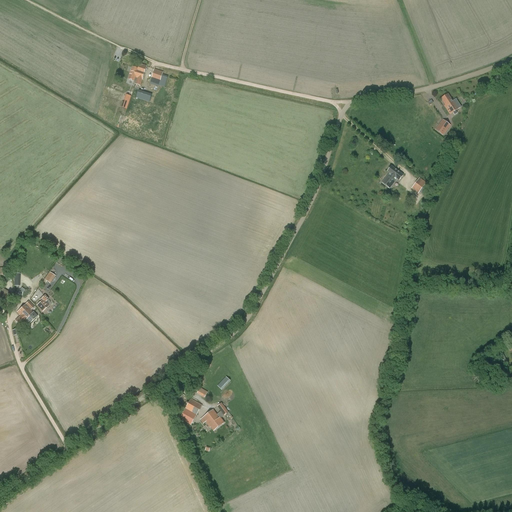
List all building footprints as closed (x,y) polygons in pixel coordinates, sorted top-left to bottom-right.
[(136,81),(135,84),(140,86),(147,66),(140,64),(138,68),(137,71),(139,71),(138,74),(138,75),(138,76),(136,81)] [(137,78),(136,81),(138,76),(138,75),(138,74),(139,71),(137,71),(138,68),(132,66),(128,79),(134,81),(135,78),(137,78)] [(154,69),(149,84),(158,87),(159,86),(164,87),(168,77),(162,75),(163,72),(154,69)] [(139,91),(136,98),(149,102),(152,95),(139,91)] [(445,105),(444,106),(450,115),(461,107),(456,99),(452,102),(448,94),(441,99),(445,105)] [(131,96),(126,95),(122,108),(126,109),(131,96)] [(443,136),(451,126),(443,120),(436,130),(443,136)] [(390,173),(382,183),(389,189),(397,179),(399,180),(403,175),(392,167),(387,172),(390,173)] [(426,183),(420,178),(411,189),(418,194),(419,193),(423,196),(428,190),(424,187),(426,183)] [(55,276),(50,272),(44,280),(50,284),(55,276)] [(1,288),(0,289),(0,290),(9,296),(11,294),(1,288)] [(0,295),(7,300),(9,296),(0,290),(0,295)] [(40,300),(41,302),(36,306),(42,312),(48,306),(45,303),(49,299),(45,295),(40,300)] [(17,313),(20,316),(15,321),(19,325),(25,320),(29,325),(37,317),(35,314),(34,315),(30,311),(34,308),(28,302),(17,313)] [(502,352),(497,354),(501,364),(502,364),(504,369),(509,367),(502,352)] [(226,377),(217,386),(221,390),(230,381),(226,377)] [(197,393),(205,398),(208,392),(200,388),(197,393)] [(185,396),(180,394),(176,401),(181,403),(185,396)] [(182,421),(191,426),(202,406),(191,399),(181,416),(184,418),(182,421)] [(200,420),(203,424),(205,422),(210,428),(211,428),(213,431),(224,423),(221,419),(228,413),(221,404),(217,407),(221,412),(217,415),(213,410),(200,420)]
